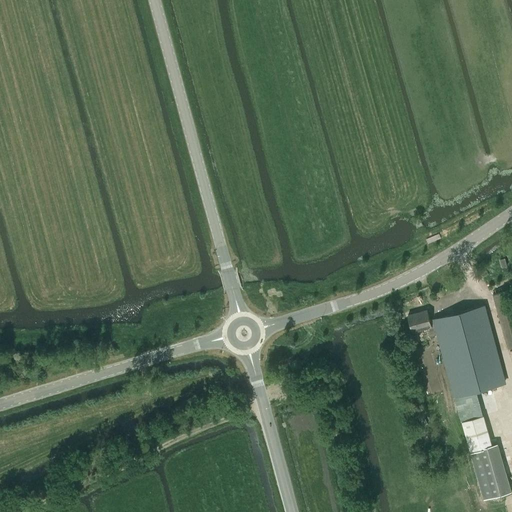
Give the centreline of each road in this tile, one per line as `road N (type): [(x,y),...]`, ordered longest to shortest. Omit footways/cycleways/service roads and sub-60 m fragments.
road 1 (tertiary): [(239,320),(153,0)]
road 2 (unclassified): [(257,329),(408,279),(511,214)]
road 3 (unclassified): [(0,405),(230,336)]
road 4 (tertiary): [(292,511),(248,346)]
